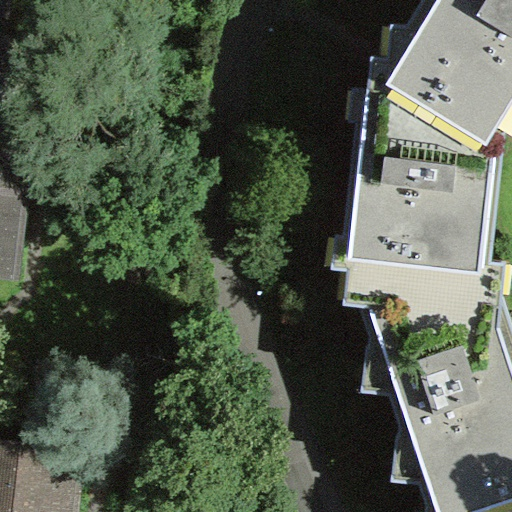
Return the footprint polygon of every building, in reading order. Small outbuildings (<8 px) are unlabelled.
[(511,0),(420,0),(407,22),(391,21),(387,54),(506,127),(511,116),(511,0)] [(0,272),(12,274),(38,42),(0,37),(0,272)] [(506,127),(387,54),(371,53),(368,86),(352,85),(348,118),(356,119),(351,165),(343,232),(335,231),(331,264),(347,266),(343,300),(359,301),(491,258),(506,127)] [(393,475),(418,477),(426,501),(511,471),(511,319),(491,258),(359,301),(369,332),(363,386),(388,389),(394,404),(399,421),(393,475)] [(0,511),(69,511),(77,447),(0,438),(0,511)] [(511,511),(511,471),(426,501),(424,511),(511,511)]
